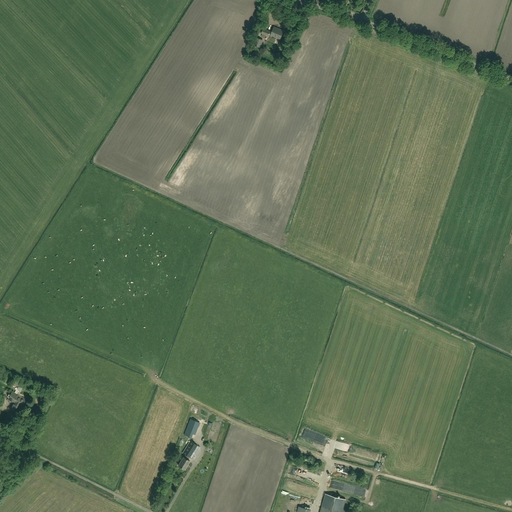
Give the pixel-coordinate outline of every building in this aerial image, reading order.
[(271,35),(280,39),(283,31),(274,27),(271,35)] [(260,48),(263,40),(256,37),(253,45),(260,48)] [(12,391),(7,400),(13,403),(9,411),(16,415),(20,407),(21,407),(26,399),(12,391)] [(195,435),(201,419),(191,415),(184,435),(191,438),(192,434),(195,435)] [(218,425),(208,441),(212,443),(222,427),(218,425)] [(188,457),(191,459),(199,447),(189,441),(182,453),(185,455),(183,457),(178,465),(184,469),(189,461),(186,459),(188,457)] [(170,475),(175,479),(179,474),(173,470),(170,475)] [(319,511),(341,511),(345,499),(325,494),(319,511)]
